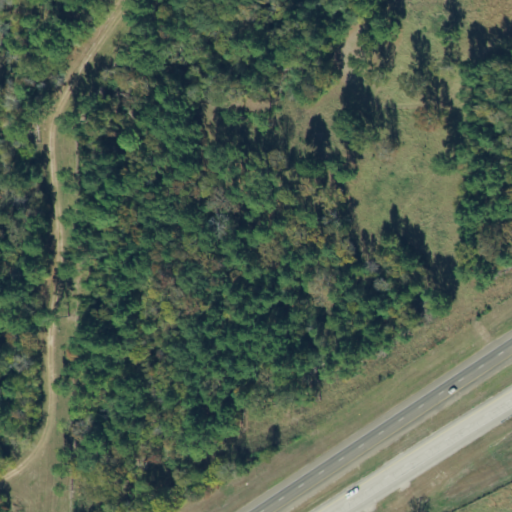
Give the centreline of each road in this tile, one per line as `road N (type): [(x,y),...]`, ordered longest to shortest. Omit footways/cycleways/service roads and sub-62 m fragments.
road 1 (track): [(0,481),(19,473),(46,428),(46,186),(57,108),(127,0)]
road 2 (trunk): [(511,345),(260,511)]
road 3 (trunk): [(340,511),(511,402)]
